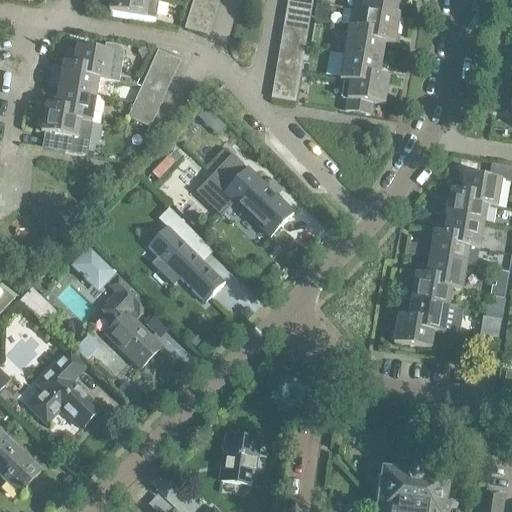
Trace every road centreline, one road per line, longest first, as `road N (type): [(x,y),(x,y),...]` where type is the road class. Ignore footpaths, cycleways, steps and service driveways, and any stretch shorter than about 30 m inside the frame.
road 1 (residential): [(373,222),(200,51),(65,22)]
road 2 (residential): [(86,511),(291,307)]
road 3 (residential): [(344,364),(368,383),(511,408)]
road 4 (residential): [(298,511),(315,391),(344,364)]
road 5 (residential): [(26,16),(0,173)]
road 6 (residential): [(433,132),(462,0)]
